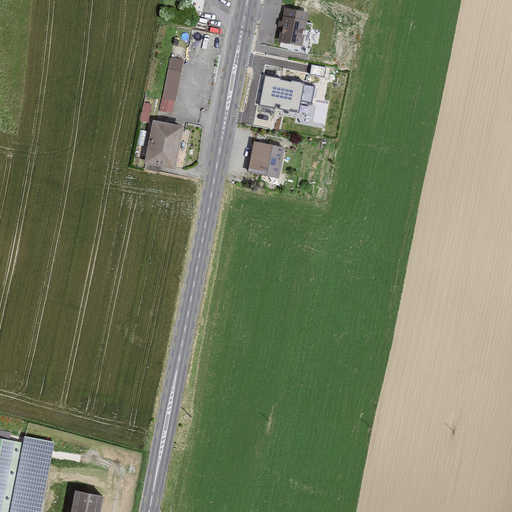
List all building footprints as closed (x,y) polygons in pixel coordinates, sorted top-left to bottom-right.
[(182,0),(181,6),(203,10),(204,0),(182,0)] [(309,9),(283,5),(277,40),(303,44),(309,9)] [(168,56),(160,110),(175,112),(183,58),(168,56)] [(315,85),(265,75),(260,103),(299,111),(301,100),(312,102),(315,85)] [(147,120),(151,103),(145,102),(141,119),(147,120)] [(185,127),(154,121),(146,162),(177,168),(185,127)] [(285,145),(254,139),(248,169),(279,175),(285,145)] [(41,511),(56,441),(24,434),(22,441),(8,511),(41,511)] [(8,511),(22,441),(0,436),(0,511),(8,511)] [(101,511),(104,496),(76,491),(71,511),(101,511)]
